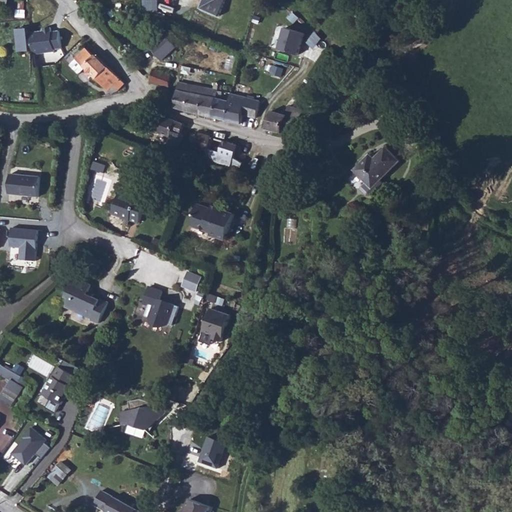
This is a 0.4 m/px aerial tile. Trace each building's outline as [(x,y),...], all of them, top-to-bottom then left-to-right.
[(157,0),(143,0),(143,12),(157,12),(157,0)] [(224,0),(202,0),(200,6),(218,14),(224,0)] [(304,32),(280,27),(275,50),(298,55),(304,32)] [(27,33),(28,29),(17,30),(20,53),(30,53),(27,33)] [(58,29),(27,33),(30,54),(53,51),(53,49),(61,48),(58,29)] [(184,46),(173,35),(159,49),(170,60),(184,46)] [(118,79),(91,49),(88,51),(80,43),(69,53),(98,84),(104,79),(111,84),(118,79)] [(158,82),(175,85),(177,75),(161,70),(158,82)] [(187,83),(182,107),(199,111),(214,115),(218,99),(220,90),(219,90),(187,83)] [(161,93),(173,96),(175,90),(163,86),(161,93)] [(232,102),(228,118),(232,119),(239,120),(242,121),(245,112),(249,96),(248,96),(235,93),(232,102)] [(260,116),(262,106),(263,100),(249,96),(245,112),(260,116)] [(218,99),(214,115),(228,118),(232,102),(218,99)] [(275,110),(271,128),(284,131),(286,126),(294,127),(300,116),(305,108),(291,103),(285,113),(280,111),(275,110)] [(164,112),(162,118),(161,121),(169,125),(168,130),(178,134),(175,144),(181,145),(190,133),(185,131),(188,122),(164,112)] [(217,138),(206,134),(200,148),(211,152),(217,138)] [(382,175),(405,157),(393,141),(380,151),(375,146),(356,160),(369,175),(362,181),(371,191),(385,178),(382,175)] [(241,147),(228,142),(224,157),(235,161),(240,150),(241,147)] [(284,167),(295,171),(302,151),(296,150),(294,156),(288,154),(284,167)] [(10,193),(38,199),(41,180),(14,174),(10,193)] [(141,225),(150,205),(141,200),(139,202),(122,195),(115,213),(129,220),(127,225),(131,227),(134,222),(141,225)] [(228,244),(238,217),(221,211),(220,214),(201,207),(196,218),(198,222),(196,228),(212,235),(212,238),(228,244)] [(38,230),(9,227),(9,247),(19,247),(18,258),(36,260),(38,230)] [(149,247),(141,243),(139,249),(147,252),(149,247)] [(94,275),(101,264),(85,255),(78,265),(94,275)] [(90,289),(73,280),(63,297),(67,300),(63,308),(98,327),(107,307),(100,303),(99,305),(86,298),(90,289)] [(171,333),(179,316),(162,308),(165,301),(149,295),(143,308),(149,311),(144,322),(149,325),(156,331),(160,333),(166,331),(171,333)] [(222,342),(232,315),(212,309),(205,330),(215,333),(213,339),(222,342)] [(71,369),(57,358),(36,394),(53,404),(58,396),(56,394),(59,390),(61,390),(65,384),(63,383),(71,369)] [(0,397),(11,406),(26,381),(20,377),(0,364),(0,374),(10,381),(0,396),(0,397)] [(114,416),(116,428),(122,427),(140,432),(158,415),(142,409),(143,405),(134,402),(123,405),(124,413),(114,416)] [(32,427),(11,453),(27,465),(37,453),(43,458),(51,447),(44,442),(47,439),(32,427)] [(226,441),(206,435),(197,462),(212,466),(216,453),(222,455),(226,441)] [(59,485),(72,469),(60,460),(47,476),(59,485)] [(139,500),(95,478),(87,495),(122,511),(141,511),(146,504),(139,500)] [(214,511),(215,511),(195,501),(190,511),(214,511)]
